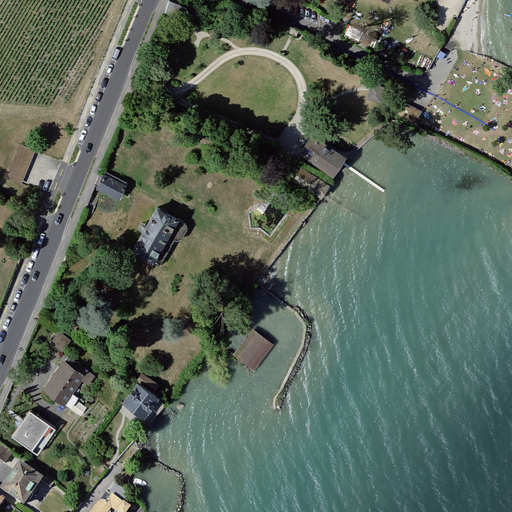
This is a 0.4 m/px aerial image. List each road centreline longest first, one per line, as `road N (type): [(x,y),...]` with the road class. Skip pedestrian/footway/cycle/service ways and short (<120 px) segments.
road 1 (primary): [(0,368),(150,0)]
road 2 (residential): [(239,0),(429,87),(451,50)]
